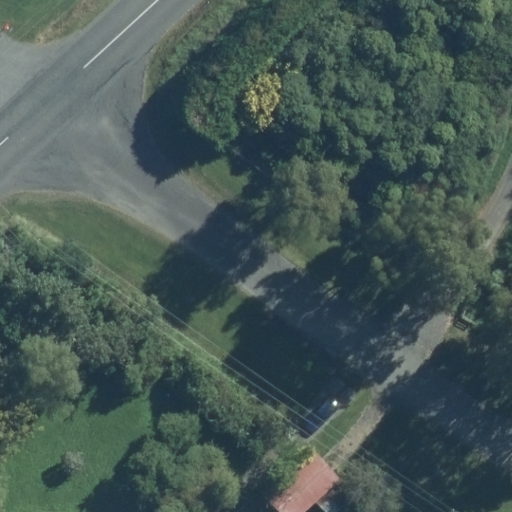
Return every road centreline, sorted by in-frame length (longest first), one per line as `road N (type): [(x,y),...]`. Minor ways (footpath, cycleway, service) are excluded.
road 1 (unclassified): [(48,103),(392,368),(511,449)]
road 2 (unclassified): [(48,103),(146,0)]
